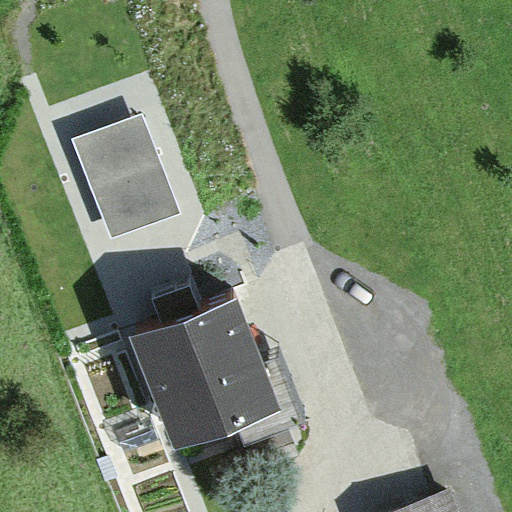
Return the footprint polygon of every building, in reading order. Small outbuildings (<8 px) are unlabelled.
[(112,245),(184,223),(153,118),(80,139),(112,245)] [(75,148),(55,155),(81,221),(101,214),(75,148)] [(265,296),(155,335),(195,445),(304,405),(265,296)] [(97,410),(126,408),(126,404),(147,403),(144,354),(94,357),(97,410)] [(477,511),(469,489),(408,511),(477,511)]
